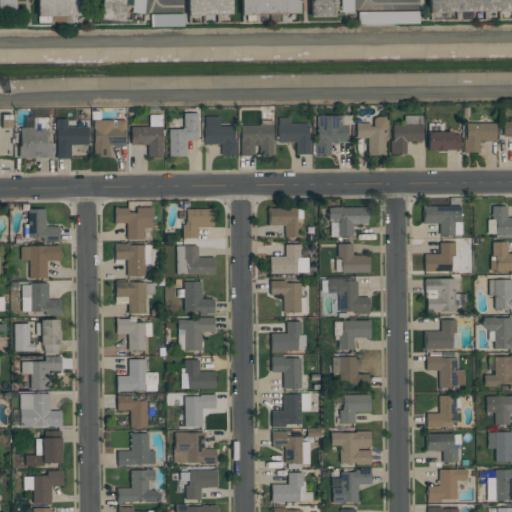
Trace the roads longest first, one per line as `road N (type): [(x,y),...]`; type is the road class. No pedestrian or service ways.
road 1 (residential): [(511,185),(0,188)]
road 2 (residential): [(395,186),(399,511)]
road 3 (residential): [(86,187),(90,511)]
road 4 (residential): [(242,188),(243,511)]
